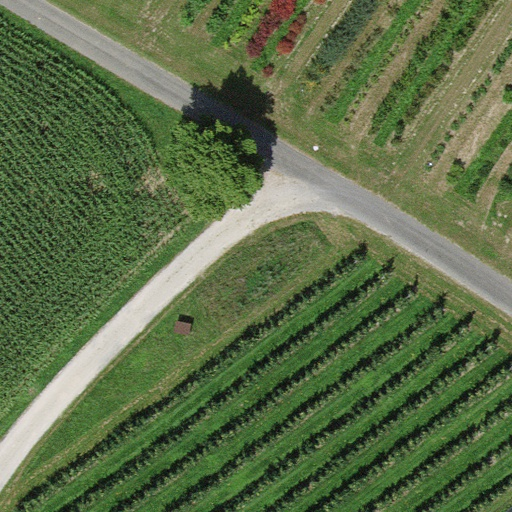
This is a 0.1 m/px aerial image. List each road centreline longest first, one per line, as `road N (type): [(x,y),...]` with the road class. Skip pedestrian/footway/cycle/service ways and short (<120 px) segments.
road 1 (track): [(0,477),(32,429),(161,295),(294,172)]
road 2 (track): [(294,172),(11,0)]
road 3 (track): [(294,172),(374,212),(511,302)]
